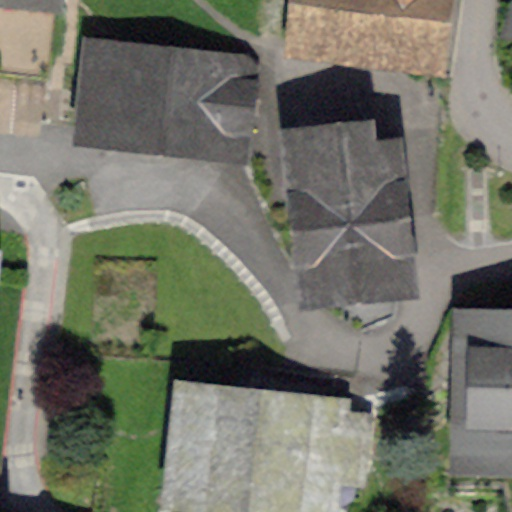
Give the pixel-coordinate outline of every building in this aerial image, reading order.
[(297,0),(295,26),(442,45),(448,0),(297,0)] [(88,116),(238,133),(246,56),(96,40),(88,116)] [(299,131),(315,277),(400,268),(385,148),(352,152),(349,126),(299,131)] [(0,511),(0,462),(24,268),(0,265),(0,244),(1,240),(0,239),(0,511)] [(511,440),(511,299),(481,298),(476,440),(511,440)] [(323,495),(327,460),(358,464),(363,410),(331,407),(332,400),(323,399),(188,384),(179,479),(323,495)]
